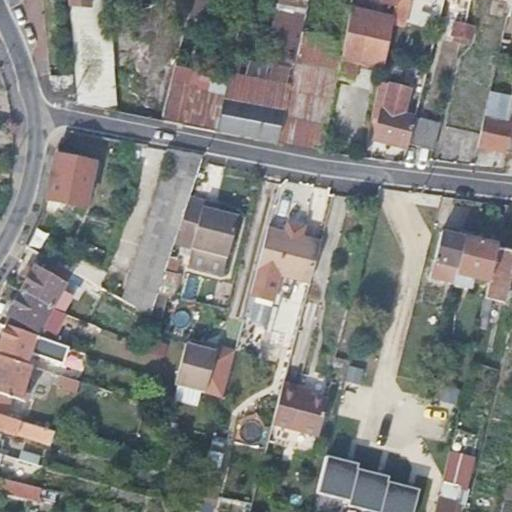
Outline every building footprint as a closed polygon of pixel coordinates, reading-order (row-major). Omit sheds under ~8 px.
[(69,0),(73,68),(94,67),(90,0),(69,0)] [(188,0),(185,16),(201,19),(205,0),(188,0)] [(283,0),(267,65),(295,71),(302,36),(309,0),(283,0)] [(396,11),(394,18),(393,25),(404,27),(408,6),(398,3),(396,11)] [(352,9),(344,46),(341,59),(358,62),(384,67),(386,59),(393,25),(394,18),(352,9)] [(460,45),(465,26),(455,24),(451,38),(455,39),(454,44),(460,45)] [(472,27),(465,26),(460,45),(464,46),(467,42),(469,41),(472,27)] [(291,88),(279,145),(324,153),(338,79),(341,59),(344,46),(302,36),(295,71),(291,88)] [(234,58),(231,74),(291,88),(295,71),(267,65),(234,58)] [(341,59),(338,79),(354,82),(358,62),(341,59)] [(218,132),(230,81),(174,69),(163,121),(218,132)] [(76,91),(74,73),(65,75),(51,77),(53,94),(76,91)] [(230,81),(218,132),(279,145),(291,88),(231,74),(230,81)] [(409,144),(414,119),(403,116),(409,89),(380,82),(373,115),(379,116),(375,138),(408,146),(409,144)] [(511,116),(486,111),(477,146),(507,152),(511,131),(511,116)] [(438,124),(414,119),(409,144),(434,150),(440,125),(438,124)] [(55,155),(62,157),(63,150),(56,148),(55,155)] [(123,301),(152,317),(159,296),(176,241),(191,195),(203,156),(170,149),(123,301)] [(55,155),(46,198),(86,207),(95,163),(62,157),(55,155)] [(204,198),(191,195),(176,241),(192,245),(188,263),(223,272),(238,212),(218,208),(203,204),(204,198)] [(220,201),(204,198),(203,204),(218,208),(220,201)] [(278,276),(308,284),(319,242),(300,237),(302,228),(285,223),(283,233),(267,229),(256,270),(250,294),(272,300),(278,276)] [(490,282),(498,247),(443,233),(432,277),(455,283),(458,274),(490,282)] [(504,302),(511,271),(511,268),(511,250),(498,247),(490,282),(486,298),(499,301),(504,302)] [(105,272),(77,256),(69,270),(72,271),(97,286),(105,272)] [(35,267),(21,290),(53,308),(62,290),(72,271),(69,270),(46,257),(40,270),(35,267)] [(235,278),(225,276),(220,301),(229,303),(235,278)] [(11,315),(6,325),(21,330),(24,323),(36,329),(40,331),(42,327),(53,308),(21,290),(8,314),(11,315)] [(73,295),(62,290),(53,308),(64,313),(73,295)] [(486,298),(480,322),(492,324),(499,301),(486,298)] [(267,304),(252,301),(248,320),(262,324),(267,304)] [(55,334),(67,314),(64,313),(53,308),(42,327),(55,334)] [(24,323),(21,330),(34,335),(36,329),(24,323)] [(21,330),(6,325),(0,346),(0,350),(30,360),(33,353),(64,363),(69,346),(34,335),(21,330)] [(162,337),(148,334),(145,349),(159,352),(162,337)] [(203,341),(202,347),(217,350),(218,344),(203,341)] [(188,343),(177,382),(177,385),(224,396),(236,348),(218,344),(217,350),(202,347),(188,343)] [(33,366),(0,355),(0,393),(13,397),(25,401),(27,401),(29,394),(24,392),(33,366)] [(361,420),(374,373),(351,366),(338,413),(361,420)] [(81,381),(67,377),(63,392),(77,396),(81,381)] [(297,383),(283,380),(272,422),(317,433),(326,395),(296,388),(297,383)] [(0,393),(0,413),(8,416),(13,397),(0,393)] [(20,420),(30,423),(34,403),(27,401),(25,401),(20,420)] [(0,436),(0,437),(0,436),(0,426),(51,441),(54,430),(30,423),(20,420),(8,416),(0,413),(0,436)] [(357,465),(324,458),(316,495),(348,503),(357,465)] [(453,511),(456,502),(466,505),(476,467),(448,459),(435,511),(453,511)] [(381,511),(390,477),(357,470),(348,507),(369,511),(381,511)] [(33,497),(35,486),(8,480),(6,491),(33,497)] [(417,511),(423,491),(390,483),(383,511),(417,511)]
